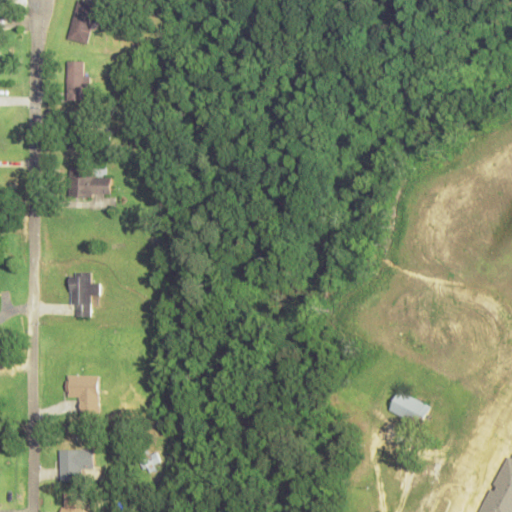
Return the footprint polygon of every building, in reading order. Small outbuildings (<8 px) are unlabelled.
[(84,0),(78,0),(68,38),(88,43),(99,4),(84,0)] [(69,100),(90,100),(90,60),(69,60),(69,100)] [(69,114),(69,148),(91,148),(91,114),(69,114)] [(112,194),(112,176),(97,176),(97,165),(74,165),(74,194),(112,194)] [(92,316),(92,295),(100,295),(100,282),(92,282),(92,272),(71,272),(71,306),(77,306),(77,316),(92,316)] [(71,396),(81,396),(81,412),(101,412),(101,375),(71,375),(71,396)] [(422,426),(432,406),(400,389),(390,410),(422,426)] [(61,480),(84,480),(84,469),(96,469),(96,449),(61,449),(61,480)] [(63,511),(86,511),(86,494),(63,494),(63,511)]
